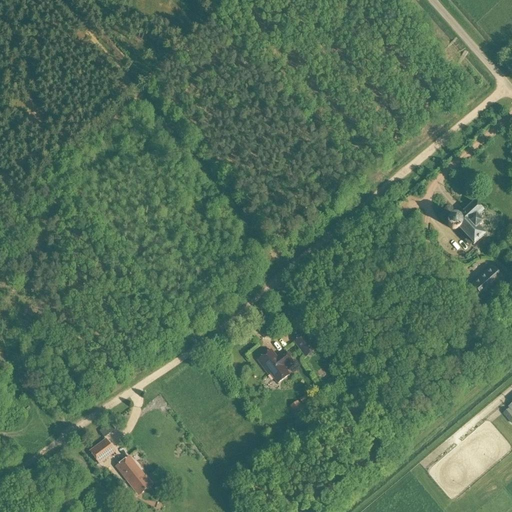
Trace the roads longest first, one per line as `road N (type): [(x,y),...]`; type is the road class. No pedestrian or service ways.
road 1 (track): [(508,87),(258,302),(66,437)]
road 2 (unclassified): [(511,91),(431,0)]
